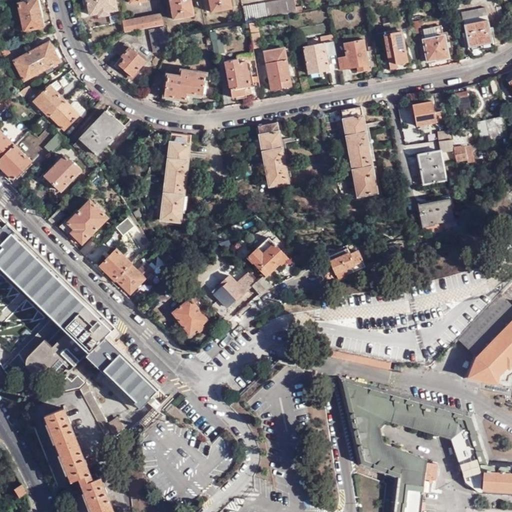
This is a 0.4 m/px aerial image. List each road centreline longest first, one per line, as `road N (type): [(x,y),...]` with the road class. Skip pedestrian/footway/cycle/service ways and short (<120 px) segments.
road 1 (residential): [(0,193),(241,425),(251,469),(210,511)]
road 2 (residential): [(61,0),(83,61),(125,100),(160,114),(201,120),(386,87)]
road 3 (residential): [(386,87),(475,70),(511,51)]
road 4 (residential): [(386,87),(412,211)]
